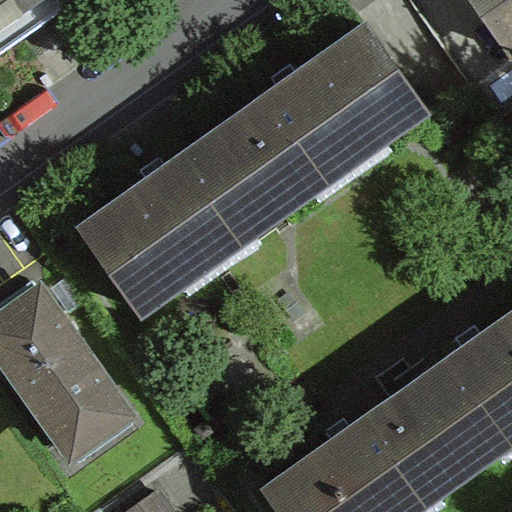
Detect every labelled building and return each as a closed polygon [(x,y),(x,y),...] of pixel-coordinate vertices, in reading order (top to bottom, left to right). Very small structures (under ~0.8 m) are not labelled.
[(0,0),(0,67),(98,0),(0,0)] [(511,0),(479,0),(511,45),(511,0)] [(446,120),(381,29),(233,134),(298,225),(446,120)] [(298,225),(233,134),(85,238),(150,330),(298,225)] [(146,419),(52,284),(0,319),(0,351),(79,465),(146,419)] [(511,461),(511,324),(418,391),(482,482),(511,461)] [(440,511),(482,482),(418,391),(270,496),(281,511),(440,511)] [(168,511),(155,496),(136,511),(168,511)]
